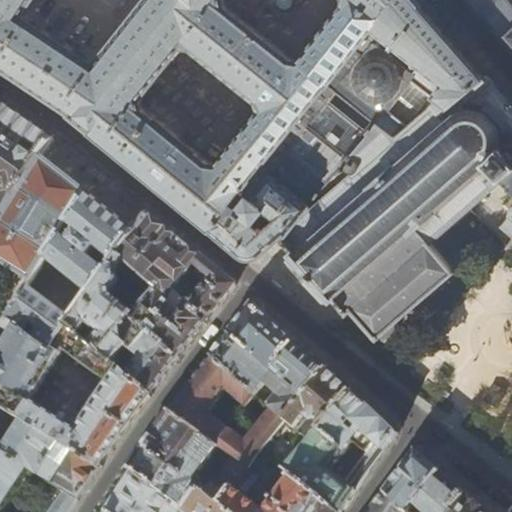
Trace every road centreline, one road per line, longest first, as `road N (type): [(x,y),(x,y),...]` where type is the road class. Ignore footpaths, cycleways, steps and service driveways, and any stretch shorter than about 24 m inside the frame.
road 1 (residential): [(254,282),(0,82)]
road 2 (residential): [(254,282),(86,511)]
road 3 (residential): [(420,421),(254,282)]
